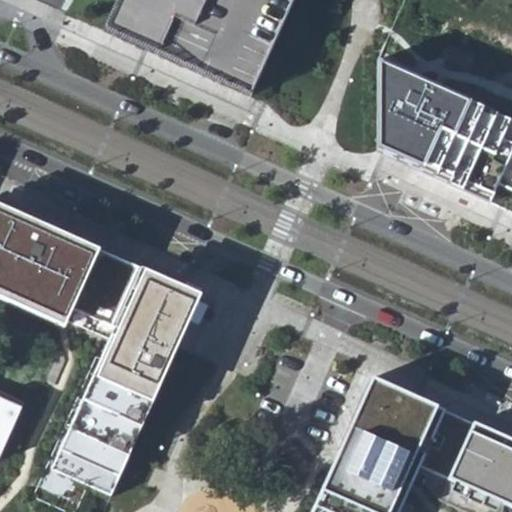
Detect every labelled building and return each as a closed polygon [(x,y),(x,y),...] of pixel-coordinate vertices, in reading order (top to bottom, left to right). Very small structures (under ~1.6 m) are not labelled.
[(119,0),(105,32),(251,97),(294,0),(119,0)] [(511,124),(378,64),(374,150),(511,211),(511,124)] [(0,206),(0,299),(64,329),(67,321),(110,340),(51,468),(109,495),(199,297),(0,206)] [(370,381),(311,511),(398,511),(418,468),(443,412),(370,381)] [(0,456),(22,408),(0,398),(0,456)] [(418,468),(448,481),(471,425),(443,412),(418,468)] [(511,442),(471,425),(448,481),(511,508),(511,442)]
